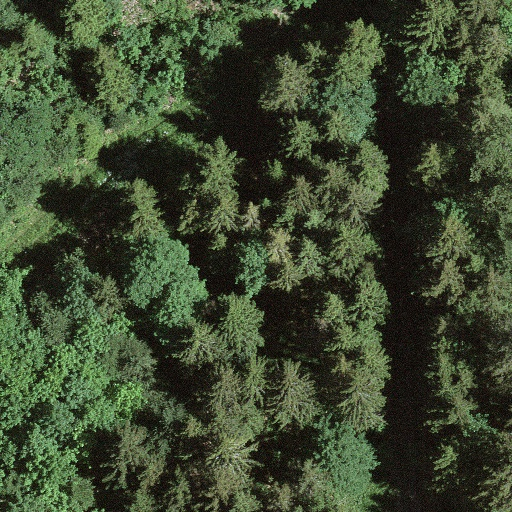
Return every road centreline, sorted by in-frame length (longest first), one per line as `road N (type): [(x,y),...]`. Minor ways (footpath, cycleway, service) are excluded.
road 1 (track): [(418,511),(396,0)]
road 2 (track): [(309,0),(264,61),(98,165),(0,252)]
